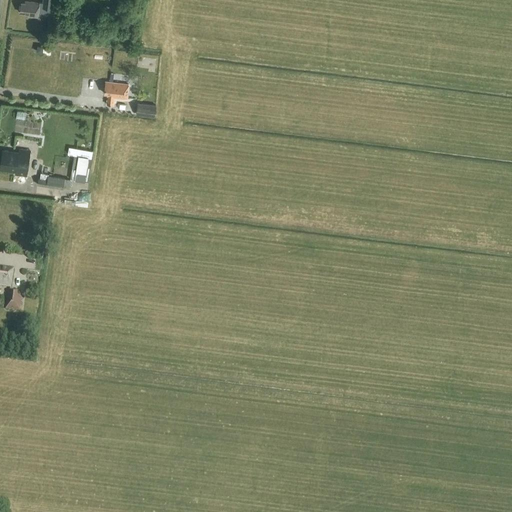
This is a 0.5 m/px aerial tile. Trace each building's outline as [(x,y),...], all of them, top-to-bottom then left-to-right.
[(52,17),(52,15),(53,0),(43,0),(43,3),(25,1),(25,4),(21,3),(20,12),(28,13),(28,16),(38,17),(39,15),(52,17)] [(127,98),(129,84),(106,82),(105,95),(108,95),(108,97),(110,97),(109,100),(108,100),(107,105),(113,105),(114,97),(127,98)] [(155,117),(156,105),(137,102),(136,114),(155,117)] [(73,179),(90,180),(93,149),(69,146),(68,153),(76,154),(73,179)] [(16,175),(26,176),(30,151),(19,150),(19,153),(2,150),(0,168),(0,169),(16,171),(16,175)] [(64,187),(65,178),(48,175),(47,179),(39,178),(37,184),(63,189),(64,187)] [(0,286),(11,288),(13,270),(0,267),(0,286)] [(19,310),(21,293),(8,291),(6,309),(19,310)]
